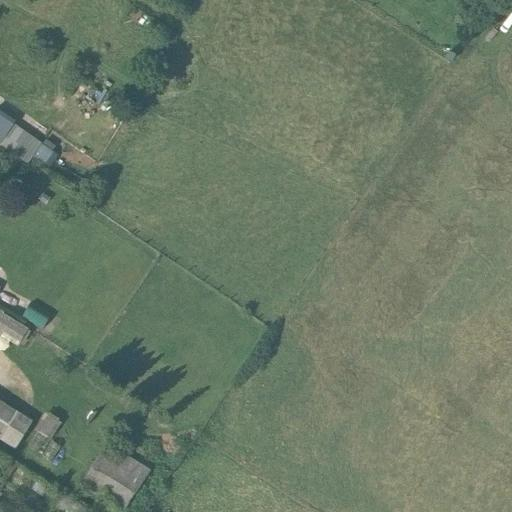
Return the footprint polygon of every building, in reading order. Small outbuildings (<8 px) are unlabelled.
[(39,149),(0,125),(0,147),(29,165),(39,149)] [(29,335),(4,319),(0,325),(0,336),(21,349),(29,335)] [(0,443),(16,454),(22,444),(34,425),(0,403),(0,443)] [(41,414),(34,425),(22,444),(40,455),(50,439),(69,451),(78,437),(41,414)] [(126,511),(149,476),(108,450),(83,490),(119,511),(126,511)]
